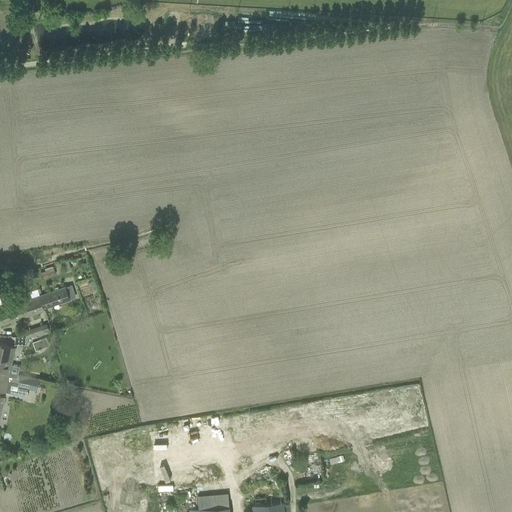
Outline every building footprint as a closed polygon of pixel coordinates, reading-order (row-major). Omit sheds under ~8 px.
[(68,262),(62,264),(65,273),(71,272),(68,262)] [(39,296),(0,309),(0,325),(43,310),(43,309),(69,299),(64,287),(39,296)] [(24,331),(28,340),(49,332),(47,323),(24,331)] [(37,339),(39,344),(50,340),(48,335),(37,339)] [(9,373),(12,359),(15,347),(0,343),(0,391),(9,393),(11,382),(18,383),(18,387),(37,391),(40,379),(20,375),(9,373)] [(166,479),(167,475),(152,470),(150,474),(166,479)] [(197,496),(198,510),(188,510),(188,511),(229,511),(229,507),(228,507),(227,493),(197,496)] [(284,511),(284,502),(253,505),(253,511),(284,511)]
